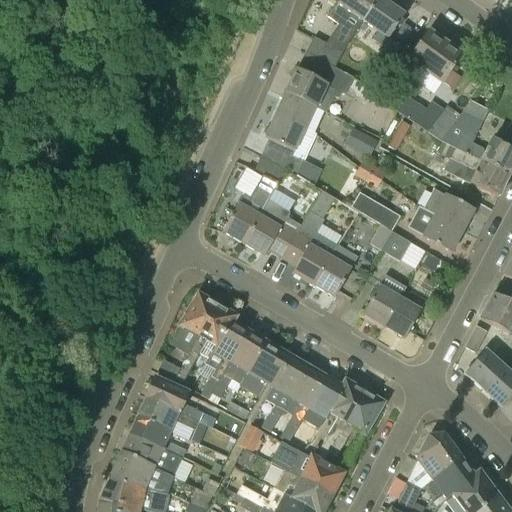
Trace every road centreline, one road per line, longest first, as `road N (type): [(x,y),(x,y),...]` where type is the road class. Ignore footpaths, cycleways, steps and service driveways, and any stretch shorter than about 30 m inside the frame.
road 1 (residential): [(71,511),(89,444),(173,247)]
road 2 (residential): [(420,385),(173,247)]
road 3 (residential): [(173,247),(281,0)]
road 4 (residential): [(420,385),(511,212)]
road 5 (residential): [(354,511),(420,385)]
road 6 (residential): [(511,461),(476,422),(420,385)]
